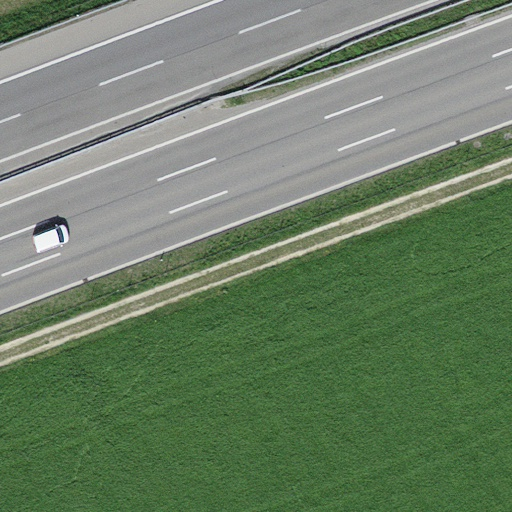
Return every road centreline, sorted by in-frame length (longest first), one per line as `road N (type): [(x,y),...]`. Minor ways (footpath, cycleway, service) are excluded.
road 1 (motorway): [(0,256),(511,66)]
road 2 (track): [(0,356),(511,167)]
road 3 (motorway): [(327,0),(0,121)]
